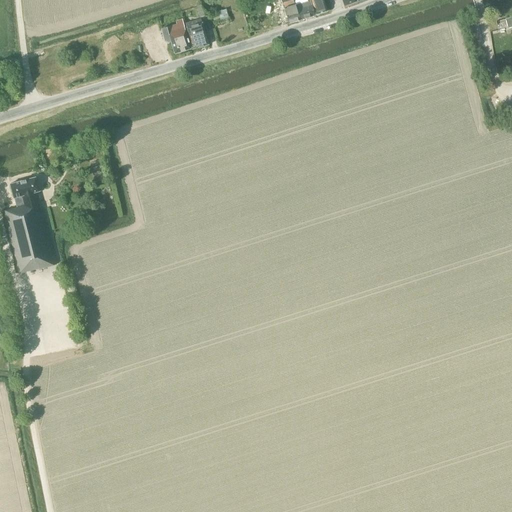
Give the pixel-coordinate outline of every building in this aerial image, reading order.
[(299,21),(294,4),(292,0),(280,0),(283,9),(287,24),(299,21)] [(293,0),(295,4),(294,4),(299,21),(314,16),(309,0),(308,0),(307,0),(306,0),(293,0)] [(310,0),(315,15),(326,12),(322,0),(310,0)] [(200,17),(209,15),(206,4),(197,7),(200,17)] [(192,49),(208,45),(205,36),(208,36),(205,27),(203,27),(200,19),(185,24),(192,49)] [(190,49),(190,48),(187,37),(182,20),(175,22),(176,25),(161,29),(164,41),(168,43),(170,42),(174,53),(175,54),(189,49),(190,49)] [(17,273),(55,264),(42,211),(40,212),(38,202),(37,202),(35,193),(39,192),(35,178),(9,184),(13,199),(14,199),(16,209),(1,212),(17,273)]
